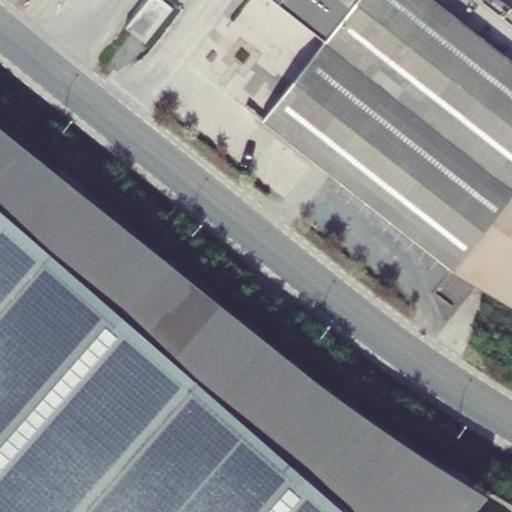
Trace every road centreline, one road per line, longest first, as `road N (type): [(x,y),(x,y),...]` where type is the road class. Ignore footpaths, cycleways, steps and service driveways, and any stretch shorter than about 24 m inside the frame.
road 1 (unclassified): [(511,421),(410,355),(0,25)]
road 2 (unknown): [(388,511),(384,484),(349,446),(0,168)]
road 3 (unknown): [(0,359),(213,511)]
